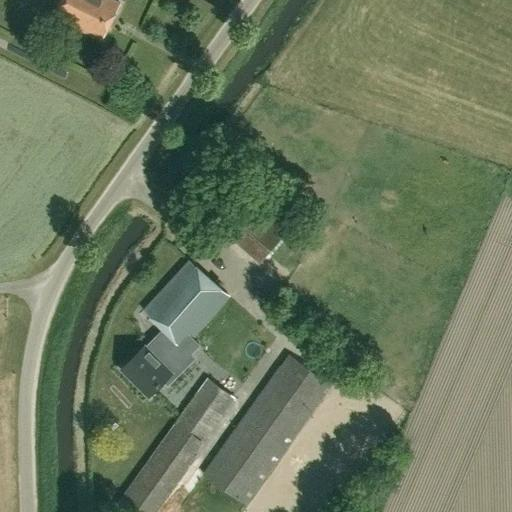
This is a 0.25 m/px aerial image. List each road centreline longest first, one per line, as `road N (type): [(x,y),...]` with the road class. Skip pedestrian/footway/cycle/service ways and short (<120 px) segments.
road 1 (unclassified): [(52,287),(245,0)]
road 2 (unclassified): [(28,511),(25,390),(52,287)]
